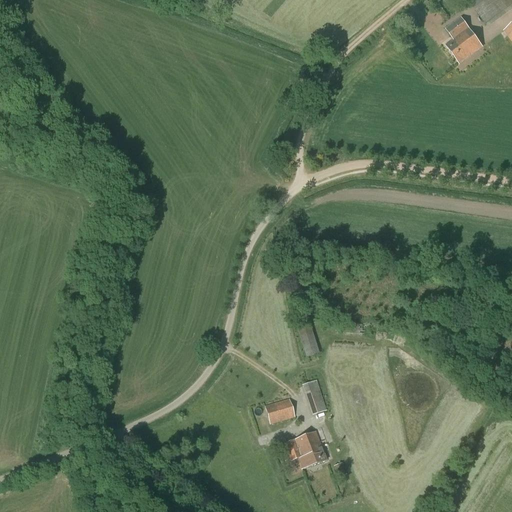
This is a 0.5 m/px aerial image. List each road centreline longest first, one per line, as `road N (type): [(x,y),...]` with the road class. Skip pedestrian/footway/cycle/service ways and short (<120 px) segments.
road 1 (unclassified): [(0,479),(187,396),(207,372),(252,242),(300,186)]
road 2 (track): [(511,189),(359,173),(300,186)]
